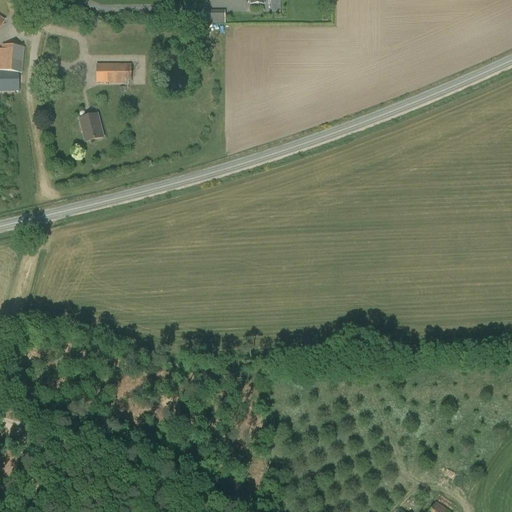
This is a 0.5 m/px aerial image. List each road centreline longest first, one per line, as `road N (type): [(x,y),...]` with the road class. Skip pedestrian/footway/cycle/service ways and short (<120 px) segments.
road 1 (track): [(201,511),(126,471),(0,423)]
road 2 (track): [(0,354),(43,224)]
